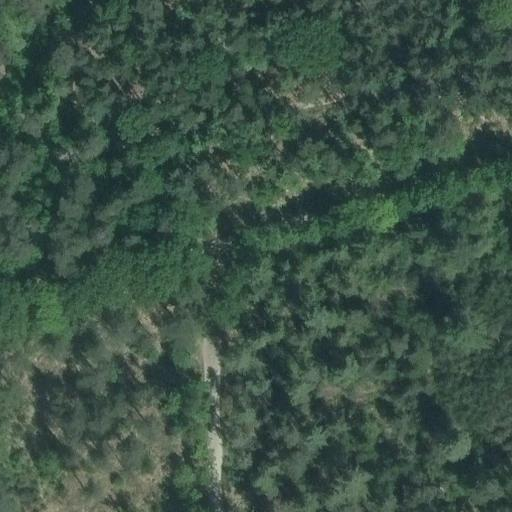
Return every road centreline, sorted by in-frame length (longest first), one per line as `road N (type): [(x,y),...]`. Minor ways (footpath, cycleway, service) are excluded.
road 1 (unknown): [(511,76),(412,100),(137,137),(79,155),(0,205)]
road 2 (track): [(511,155),(0,297)]
